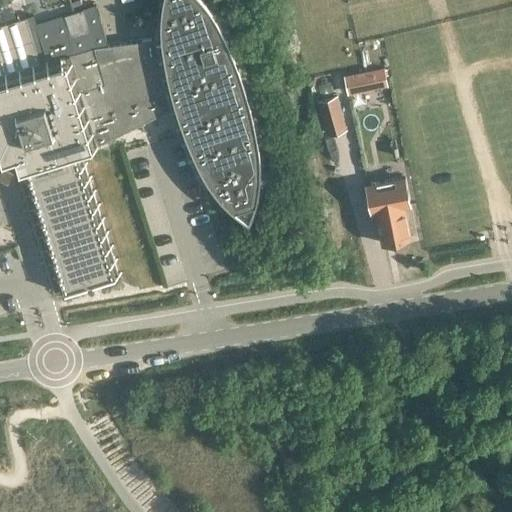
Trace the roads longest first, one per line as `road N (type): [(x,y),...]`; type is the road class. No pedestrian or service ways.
road 1 (unclassified): [(0,371),(511,289)]
road 2 (unknown): [(401,341),(435,366),(511,398)]
